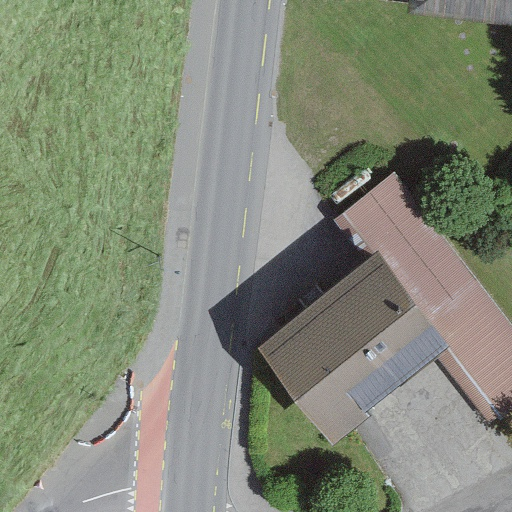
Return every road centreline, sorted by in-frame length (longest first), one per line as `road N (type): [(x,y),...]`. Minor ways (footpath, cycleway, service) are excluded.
road 1 (secondary): [(175,422),(230,0)]
road 2 (unclassified): [(73,511),(175,422)]
